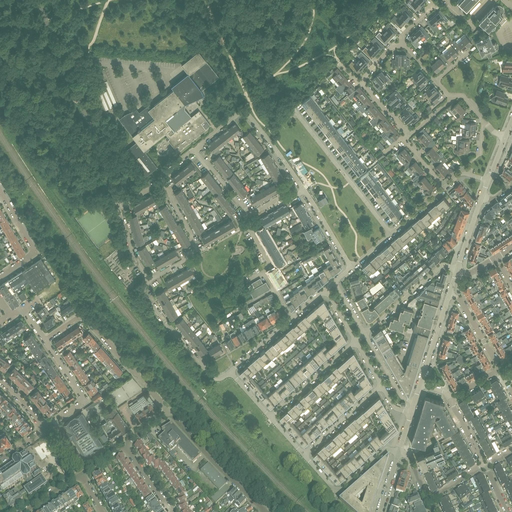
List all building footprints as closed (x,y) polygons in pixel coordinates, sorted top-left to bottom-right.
[(415,11),(417,9),(419,7),(419,8),(422,5),(416,0),(414,0),(412,2),(410,0),(409,0),(406,3),(415,11)] [(467,10),(476,0),(458,0),(457,1),(467,10)] [(503,15),(502,14),(503,13),(504,12),(504,11),(504,9),(504,8),(501,6),(500,5),(499,5),(498,5),(497,6),(496,7),(495,7),(494,6),(479,22),(489,31),(490,30),(491,31),(492,31),(494,30),(495,29),(495,27),(495,26),(495,25),(503,15)] [(400,10),(403,12),(400,15),(407,22),(409,19),(409,18),(412,14),(404,6),(400,10)] [(441,11),(438,13),(437,14),(436,13),(433,16),(439,23),(442,20),(445,23),(449,20),(441,11)] [(400,28),(402,25),(404,24),(407,22),(400,15),(397,18),(395,16),(391,19),(400,28)] [(439,28),(436,26),(439,23),(433,16),(430,18),(431,19),(427,23),(435,32),(439,28)] [(385,26),(388,29),(385,32),(391,38),(394,35),(393,35),(397,31),(388,23),(385,26)] [(422,27),(420,29),(418,30),(417,29),(414,32),(421,39),(424,37),(426,39),(430,36),(422,27)] [(384,44),(387,42),(388,40),(389,41),(391,38),(385,32),(382,35),(379,32),(377,35),(375,34),(374,35),(376,36),(384,44)] [(420,44),(418,42),(421,39),(414,32),(412,34),(412,35),(410,37),(408,39),(416,48),(420,44)] [(470,41),(472,39),(467,33),(465,35),(464,34),(460,38),(462,40),(468,47),(472,43),(470,41)] [(482,55),(487,53),(488,56),(492,54),(490,51),(498,48),(498,47),(498,45),(498,44),(497,43),(496,43),(496,42),(494,43),(493,43),(493,44),(489,35),(476,41),(476,42),(480,49),(479,49),(482,55)] [(371,41),(374,43),(371,46),(378,53),(380,50),(380,49),(381,48),(383,45),(375,37),(371,41)] [(462,48),(463,50),(468,47),(462,40),(458,44),(456,42),(454,44),(459,49),(459,50),(462,48)] [(450,43),(451,45),(446,48),(447,49),(454,57),(458,53),(456,51),(459,49),(454,44),(452,41),(450,43)] [(371,59),(373,56),(375,55),(378,53),(371,46),(368,49),(366,47),(362,50),(371,59)] [(448,59),(450,61),(454,57),(447,49),(440,54),(446,60),(448,59)] [(192,117),(189,114),(185,108),(186,104),(204,95),(202,90),(204,88),(219,77),(199,51),(182,64),(182,65),(188,73),(172,86),(175,89),(150,109),(148,106),(140,112),(137,109),(125,114),(122,116),(119,119),(137,141),(125,151),(146,176),(149,174),(150,174),(153,172),(152,171),(157,167),(152,160),(146,152),(152,148),(150,146),(165,133),(168,136),(165,138),(167,141),(168,140),(178,152),(183,147),(188,142),(189,143),(195,138),(194,138),(200,133),(200,134),(206,129),(205,129),(210,125),(199,111),(192,117)] [(357,55),(360,58),(357,61),(364,67),(367,64),(366,64),(367,62),(370,60),(361,52),(357,55)] [(445,65),(443,62),(446,60),(440,54),(438,57),(439,58),(435,62),(441,68),(445,65)] [(398,67),(401,67),(401,55),(396,55),(395,61),(392,61),(392,67),(398,67)] [(401,67),(404,68),(409,68),(409,61),(407,61),(407,55),(401,55),(401,67)] [(505,66),(503,66),(503,71),(511,71),(511,67),(511,60),(505,60),(505,66)] [(357,73),(359,71),(361,69),(361,70),(364,67),(357,61),(354,64),(352,61),(348,65),(357,73)] [(437,72),(441,68),(435,62),(431,65),(437,72)] [(329,80),(330,80),(333,83),(336,81),(343,75),(340,71),(336,74),(334,71),(326,77),(329,80)] [(409,77),(413,81),(415,84),(424,75),(420,71),(416,75),(414,73),(409,77)] [(382,72),(377,75),(383,82),(386,81),(388,83),(392,79),(388,74),(385,76),(382,72)] [(336,88),(338,91),(346,84),(343,82),(346,79),(343,75),(336,81),(339,85),(336,88)] [(377,83),(374,85),(379,90),(383,87),(381,84),(383,82),(377,75),(373,79),(377,83)] [(415,84),(417,86),(420,90),(425,86),(423,83),(428,80),(424,75),(415,84)] [(498,86),(500,87),(511,90),(511,84),(511,82),(507,81),(508,78),(501,76),(498,86)] [(348,88),(346,84),(338,91),(341,94),(345,91),(348,95),(355,89),(352,85),(348,88)] [(426,97),(428,99),(438,91),(434,87),(430,90),(428,88),(423,93),(426,97)] [(387,100),(391,104),(402,94),(399,90),(398,91),(396,89),(389,94),(390,95),(387,96),(389,98),(387,100)] [(356,90),(348,97),(351,99),(354,96),(357,100),(364,94),(361,90),(358,93),(356,90)] [(498,103),(498,102),(505,105),(508,98),(503,96),(504,93),(497,90),(494,96),(491,99),(492,101),(498,103)] [(428,99),(434,106),(439,102),(437,99),(441,96),(438,91),(428,99)] [(368,98),(364,94),(357,100),(355,102),(358,105),(356,106),(360,110),(367,104),(365,101),(368,98)] [(401,107),(406,103),(407,102),(404,98),(405,97),(402,94),(391,104),(394,108),(399,105),(401,107)] [(302,102),(306,107),(315,100),(311,95),(302,102)] [(306,107),(310,112),(319,105),(315,100),(306,107)] [(446,109),(448,111),(452,115),(462,107),(458,102),(453,107),(451,104),(446,109)] [(366,110),(369,114),(376,108),(373,104),(370,107),(367,104),(360,110),(362,113),(366,110)] [(323,110),(319,105),(310,112),(313,117),(321,111),(323,110)] [(402,113),(403,114),(401,116),(404,120),(414,112),(408,105),(403,110),(404,111),(402,112),(402,113)] [(463,117),(461,115),(465,111),(462,107),(452,115),(454,113),(458,117),(455,120),(457,122),(463,117)] [(369,121),(371,124),(379,117),(377,114),(380,112),(376,108),(369,114),(373,118),(369,121)] [(313,117),(317,122),(325,115),(321,111),(313,117)] [(413,116),(412,114),(414,112),(404,120),(408,124),(412,120),(414,123),(419,118),(416,114),(413,116)] [(317,122),(321,127),(329,120),(330,119),(326,114),(325,115),(317,122)] [(382,120),(379,117),(371,124),(374,127),(376,125),(379,129),(381,127),(388,121),(385,118),(382,120)] [(462,124),(466,125),(466,128),(475,129),(476,123),(469,123),(470,119),(463,119),(462,124)] [(333,125),(329,120),(321,127),(325,131),(333,125)] [(381,135),(383,137),(394,128),(388,121),(381,127),(384,131),(381,135)] [(235,124),(231,127),(236,134),(239,132),(241,134),(243,133),(241,130),(235,124)] [(325,131),(328,136),(336,130),(333,125),(325,131)] [(231,127),(226,131),(232,138),(236,134),(231,127)] [(391,144),(394,142),(393,141),(400,135),(394,128),(383,137),(386,140),(387,139),(391,144)] [(475,134),(475,129),(466,128),(462,128),(462,134),(456,134),(456,136),(462,136),(463,137),(463,136),(468,137),(469,134),(475,134)] [(338,129),(336,130),(328,136),(332,141),(340,135),(342,134),(338,129)] [(423,129),(417,133),(419,136),(417,138),(421,142),(427,136),(424,132),(425,131),(423,129)] [(227,141),(232,138),(226,131),(222,134),(227,141)] [(244,135),(243,133),(241,134),(243,137),(246,141),(254,136),(250,131),(244,135)] [(223,145),(227,141),(222,134),(217,138),(223,145)] [(344,140),(340,135),(332,141),(336,146),(344,140)] [(246,141),(250,146),(257,140),(254,136),(246,141)] [(432,139),(431,141),(427,136),(421,142),(424,146),(426,144),(428,147),(434,142),(432,139)] [(469,140),(463,140),(463,137),(462,136),(456,136),(456,144),(457,145),(469,146),(469,140)] [(218,148),(223,145),(217,138),(213,141),(218,148)] [(250,146),(254,150),(261,145),(257,140),(250,146)] [(336,146),(340,151),(348,144),(344,140),(336,146)] [(213,141),(208,145),(216,154),(217,153),(215,151),(218,148),(213,141)] [(382,150),(385,148),(379,141),(376,144),(382,150)] [(436,144),(434,142),(428,147),(430,149),(426,153),(429,157),(436,151),(438,149),(435,145),(436,144)] [(351,149),(348,144),(340,151),(343,155),(351,149)] [(254,150),(256,153),(253,155),(255,157),(256,156),(257,157),(258,156),(261,154),(260,153),(264,149),(261,145),(254,150)] [(461,155),(461,154),(462,154),(462,151),(469,151),(469,146),(457,145),(457,150),(455,150),(455,153),(458,153),(458,154),(458,155),(460,155),(461,155)] [(343,155),(347,160),(356,153),(353,148),(351,149),(343,155)] [(395,153),(394,153),(396,156),(400,160),(408,153),(404,149),(402,150),(400,148),(395,153)] [(262,163),(263,164),(272,158),(268,151),(265,153),(266,155),(261,158),(262,159),(259,160),(261,164),(262,163)] [(435,159),(437,162),(443,157),(443,156),(444,155),(441,152),(438,154),(436,151),(429,157),(433,161),(435,159)] [(218,157),(217,157),(212,161),(216,165),(223,160),(219,155),(217,153),(216,154),(218,157)] [(347,160),(351,165),(360,158),(356,153),(347,160)] [(412,157),(408,153),(400,160),(399,160),(403,164),(405,166),(411,161),(409,159),(412,157)] [(351,165),(355,170),(364,162),(365,162),(361,157),(360,158),(351,165)] [(435,168),(438,172),(447,165),(444,162),(446,160),(443,157),(437,162),(436,162),(438,165),(435,168)] [(216,165),(219,170),(228,162),(225,158),(223,160),(216,165)] [(275,163),(272,158),(263,164),(261,164),(264,169),(275,163)] [(201,176),(202,175),(192,161),(191,163),(186,166),(192,173),(196,170),(201,176)] [(248,168),(251,172),(257,168),(262,165),(259,161),(254,164),(248,168)] [(410,173),(412,171),(412,172),(419,166),(416,162),(413,164),(411,161),(405,166),(407,169),(410,173)] [(230,169),(227,164),(229,163),(228,162),(219,170),(223,174),(230,169)] [(358,175),(368,167),(364,162),(355,170),(358,175)] [(278,168),(275,163),(264,169),(267,174),(270,173),(278,168)] [(442,176),(444,174),(446,177),(453,170),(451,168),(450,169),(447,165),(438,172),(442,176)] [(186,166),(181,170),(187,177),(192,173),(186,166)] [(412,172),(416,176),(412,179),(414,181),(420,176),(418,174),(423,170),(419,166),(412,172)] [(503,170),(499,174),(504,178),(510,170),(508,169),(507,171),(504,168),(505,166),(503,166),(502,169),(503,170)] [(270,173),(273,177),(280,173),(278,168),(270,173)] [(223,174),(226,179),(233,173),(230,169),(223,174)] [(181,170),(178,173),(177,174),(183,181),(187,177),(181,170)] [(361,178),(365,183),(373,176),(374,175),(370,170),(361,178)] [(208,172),(201,177),(205,182),(212,176),(208,172)] [(94,173),(77,179),(80,188),(97,183),(94,173)] [(240,182),(233,173),(226,179),(234,188),(240,182)] [(278,181),(279,180),(283,178),(280,173),(273,177),(274,180),(272,181),(272,183),(273,185),(270,187),(275,194),(280,191),(277,186),(279,185),(280,183),(278,181)] [(177,185),(179,189),(181,188),(179,184),(183,181),(177,174),(173,177),(171,178),(177,185)] [(205,182),(208,186),(215,181),(212,176),(205,182)] [(365,183),(368,187),(376,181),(373,176),(365,183)] [(414,187),(417,185),(420,188),(421,186),(428,181),(424,177),(422,179),(420,176),(414,181),(411,184),(414,187)] [(208,186),(212,191),(219,185),(215,181),(208,186)] [(368,187),(372,192),(380,186),(376,181),(368,187)] [(421,186),(422,187),(419,189),(423,193),(423,192),(426,195),(433,189),(431,186),(432,185),(428,181),(421,186)] [(249,193),(240,182),(234,188),(242,198),(249,193)] [(97,183),(80,188),(83,198),(100,192),(97,183)] [(451,194),(452,196),(453,197),(455,194),(463,187),(460,184),(454,188),(456,190),(453,192),(451,194)] [(214,196),(222,190),(219,185),(212,191),(215,195),(214,196)] [(372,192),(376,197),(385,190),(381,185),(380,186),(372,192)] [(270,197),(275,194),(270,187),(265,189),(270,197)] [(459,198),(467,191),(463,187),(455,194),(457,196),(459,194),(461,196),(460,197),(459,198)] [(182,189),(174,194),(176,198),(184,194),(182,189)] [(265,200),(270,197),(265,189),(260,192),(265,200)] [(214,196),(217,200),(224,195),(221,191),(222,190),(214,196)] [(376,197),(380,202),(389,194),(385,190),(376,197)] [(463,199),(465,202),(467,200),(471,196),(467,191),(459,198),(461,201),(463,199)] [(260,203),(265,200),(260,192),(255,195),(260,203)] [(159,208),(161,207),(158,202),(157,202),(153,194),(148,197),(152,205),(156,203),(159,208)] [(176,198),(179,202),(189,197),(188,196),(186,197),(184,194),(176,198)] [(250,200),(250,199),(251,199),(255,206),(260,203),(255,195),(253,197),(250,194),(247,196),(250,200)] [(380,202),(383,207),(391,200),(393,199),(389,194),(380,202)] [(217,200),(220,203),(227,198),(224,195),(217,200)] [(473,199),(471,196),(467,200),(465,202),(467,205),(466,207),(470,209),(474,200),(473,199)] [(511,203),(506,196),(502,199),(508,207),(509,208),(511,206),(511,205),(511,204),(511,203)] [(148,197),(143,200),(147,208),(152,205),(148,197)] [(179,202),(181,207),(189,202),(187,199),(189,198),(189,197),(179,202)] [(446,209),(447,210),(451,206),(444,197),(440,201),(446,209)] [(220,203),(223,207),(229,202),(227,198),(220,203)] [(498,202),(504,210),(508,207),(502,199),(498,202)] [(143,200),(138,203),(142,211),(147,208),(143,200)] [(383,207),(387,211),(395,205),(391,200),(383,207)] [(442,212),(446,209),(440,201),(436,204),(442,212)] [(181,207),(184,211),(192,207),(189,202),(181,207)] [(223,207),(225,210),(232,205),(229,202),(223,207)] [(500,213),(498,210),(501,208),(497,202),(492,206),(497,212),(498,214),(500,213)] [(128,217),(130,223),(138,220),(138,217),(141,217),(141,215),(140,212),(142,211),(138,203),(133,206),(136,211),(134,212),(133,213),(134,216),(128,217)] [(305,207),(302,203),(294,207),(295,209),(297,212),(305,207)] [(166,204),(161,207),(159,208),(162,214),(169,209),(166,204)] [(289,210),(286,204),(281,207),(285,215),(290,212),(289,210)] [(442,212),(436,204),(432,207),(439,215),(442,212)] [(228,214),(230,213),(235,209),(232,205),(225,210),(228,214)] [(387,211),(391,216),(399,210),(395,205),(387,211)] [(494,210),(492,206),(485,211),(485,213),(493,215),(493,216),(495,217),(495,215),(493,214),(494,210)] [(184,211),(186,216),(194,211),(192,207),(184,211)] [(280,218),(285,215),(281,207),(276,210),(280,218)] [(308,212),(305,207),(297,212),(300,217),(308,212)] [(435,218),(438,216),(439,215),(432,207),(428,211),(435,218)] [(162,214),(165,219),(172,214),(169,209),(162,214)] [(469,212),(461,209),(459,214),(467,217),(469,212)] [(275,221),(280,218),(276,210),(271,213),(275,221)] [(391,216),(395,221),(403,215),(399,210),(391,216)] [(186,216),(189,220),(197,215),(194,211),(186,216)] [(435,218),(428,211),(424,214),(433,224),(437,221),(435,218)] [(500,213),(506,221),(509,219),(503,211),(500,213)] [(310,217),(308,212),(300,217),(303,222),(310,217)] [(270,224),(275,221),(271,213),(266,216),(270,224)] [(492,219),(492,218),(494,218),(495,217),(493,216),(493,215),(485,213),(483,217),(485,218),(484,222),(490,221),(490,220),(491,220),(492,219)] [(165,219),(167,223),(175,219),(172,214),(165,219)] [(238,227),(231,214),(229,216),(231,221),(230,221),(234,229),(237,228),(238,227)] [(420,218),(427,225),(430,229),(434,225),(433,224),(424,214),(420,218)] [(459,214),(457,219),(465,222),(467,217),(459,214)] [(189,220),(191,224),(199,220),(197,215),(189,220)] [(266,216),(261,219),(264,224),(261,225),(261,227),(262,229),(257,232),(260,237),(268,232),(267,230),(268,229),(269,227),(268,225),(270,224),(266,216)] [(314,224),(310,217),(303,222),(306,227),(311,224),(311,226),(314,224)] [(427,225),(420,218),(416,221),(423,229),(427,225)] [(167,223),(170,228),(179,223),(178,224),(175,219),(167,223)] [(457,219),(455,225),(463,228),(465,222),(457,219)] [(140,226),(143,225),(142,220),(139,221),(138,220),(130,223),(131,228),(140,226)] [(191,224),(194,229),(202,224),(199,220),(191,224)] [(0,228),(0,229),(0,230),(9,225),(7,221),(1,225),(2,227),(0,228)] [(230,221),(226,223),(231,231),(234,229),(230,221)] [(423,229),(416,221),(412,225),(418,232),(423,229)] [(172,234),(174,233),(182,228),(179,223),(170,228),(170,229),(172,234)] [(226,223),(223,225),(227,233),(231,231),(226,223)] [(486,225),(481,224),(480,228),(492,232),(496,229),(489,226),(489,224),(486,223),(486,225)] [(197,233),(198,233),(204,229),(202,224),(194,229),(197,233)] [(223,225),(219,227),(224,235),(227,233),(223,225)] [(407,229),(414,236),(418,232),(412,225),(407,229)] [(455,225),(453,230),(461,233),(463,228),(455,225)] [(455,238),(457,241),(458,238),(459,239),(461,233),(453,230),(448,227),(448,228),(445,226),(444,229),(445,230),(446,229),(449,231),(449,232),(452,234),(456,237),(455,238)] [(219,227),(215,230),(220,237),(224,235),(219,227)] [(185,233),(182,228),(174,233),(177,237),(185,233)] [(309,234),(310,233),(316,243),(320,240),(315,230),(312,232),(310,228),(302,232),(303,235),(305,234),(306,238),(310,236),(309,234)] [(325,237),(319,228),(315,230),(320,240),(325,237)] [(4,236),(4,237),(2,239),(3,239),(14,233),(12,229),(5,233),(6,235),(4,236)] [(407,229),(403,232),(409,240),(414,236),(407,229)] [(215,230),(212,232),(216,239),(220,237),(215,230)] [(212,232),(208,234),(213,241),(216,239),(212,232)] [(271,237),(268,232),(260,237),(263,242),(271,237)] [(403,232),(399,236),(405,244),(409,240),(403,232)] [(475,240),(476,240),(479,241),(481,240),(481,239),(484,240),(485,236),(487,236),(487,235),(478,232),(475,240)] [(5,239),(7,242),(16,237),(14,233),(3,239),(3,240),(5,239)] [(188,238),(187,237),(185,233),(177,237),(180,242),(188,238)] [(199,234),(205,246),(207,245),(209,243),(205,236),(203,237),(200,233),(199,234)] [(208,234),(205,236),(209,243),(213,241),(208,234)] [(452,246),(457,242),(451,235),(447,239),(452,246)] [(500,235),(498,236),(505,246),(508,244),(505,238),(503,239),(500,235)] [(399,236),(395,239),(401,247),(405,244),(399,236)] [(499,242),(497,243),(501,249),(505,246),(498,236),(496,237),(499,242)] [(7,242),(9,245),(7,247),(18,241),(16,237),(7,242)] [(135,239),(137,247),(140,246),(139,244),(145,242),(143,237),(135,239)] [(274,242),(271,237),(263,242),(266,247),(274,242)] [(191,243),(189,239),(188,238),(180,242),(182,246),(176,249),(177,251),(183,247),(191,243)] [(451,247),(451,246),(446,240),(444,238),(442,239),(444,242),(442,244),(448,250),(451,247)] [(495,244),(492,240),(493,240),(491,238),(489,239),(497,251),(501,249),(497,243),(495,244)] [(395,239),(391,243),(398,250),(401,247),(395,239)] [(490,248),(493,254),(497,251),(489,239),(487,240),(488,242),(489,242),(492,247),(490,248)] [(10,247),(11,250),(20,245),(18,241),(7,247),(8,248),(10,247)] [(266,247),(269,252),(277,247),(274,242),(266,247)] [(394,254),(398,250),(391,243),(387,246),(394,254)] [(475,243),(473,247),(485,251),(485,249),(480,247),(481,245),(475,243)] [(12,255),(14,254),(23,249),(20,245),(11,250),(13,252),(11,253),(12,255)] [(333,253),(329,245),(324,249),(328,256),(333,253)] [(438,245),(436,246),(444,256),(448,252),(442,246),(441,248),(438,245)] [(145,246),(144,247),(138,250),(141,255),(148,251),(145,246)] [(387,246),(383,250),(382,250),(389,258),(394,254),(387,246)] [(436,253),(435,254),(440,259),(444,256),(436,246),(434,248),(436,251),(435,252),(436,253)] [(269,252),(272,257),(279,252),(277,247),(269,252)] [(16,258),(19,257),(25,253),(23,249),(14,254),(16,258)] [(179,257),(175,250),(170,252),(174,260),(179,257)] [(389,258),(382,250),(379,253),(385,261),(389,258)] [(151,256),(148,251),(141,255),(143,260),(151,256)] [(483,257),(482,257),(477,256),(478,253),(472,251),(470,255),(483,260),(484,259),(485,258),(483,257)] [(170,252),(165,255),(169,263),(174,260),(170,252)] [(282,257),(279,252),(272,257),(274,262),(282,257)] [(328,256),(331,262),(332,263),(337,260),(333,253),(328,256)] [(379,253),(375,257),(381,264),(385,261),(379,253)] [(431,254),(429,255),(436,263),(440,259),(435,254),(432,256),(431,254)] [(165,255),(160,258),(164,266),(169,263),(165,255)] [(426,261),(431,267),(436,263),(429,255),(427,256),(429,258),(426,261)] [(159,269),(164,266),(160,258),(158,260),(157,258),(154,257),(152,258),(151,256),(143,260),(146,265),(151,262),(153,265),(154,265),(157,264),(159,269)] [(277,267),(285,262),(282,257),(274,262),(277,267)] [(375,257),(370,260),(370,261),(377,268),(381,264),(375,257)] [(337,271),(341,267),(337,260),(332,263),(337,271)] [(377,268),(370,261),(366,264),(374,273),(378,270),(377,268)] [(327,265),(327,266),(332,275),(337,271),(332,263),(331,262),(327,265)] [(423,274),(426,271),(421,265),(419,262),(415,265),(418,268),(417,268),(423,274)] [(421,264),(421,265),(426,271),(430,268),(425,262),(421,264)] [(362,267),(369,275),(371,277),(375,274),(374,273),(366,264),(362,267)] [(190,267),(185,270),(190,278),(195,275),(192,270),(194,269),(192,266),(190,267)] [(323,269),(328,278),(332,275),(327,266),(323,269)] [(277,267),(269,271),(272,276),(279,272),(277,267)] [(419,277),(423,274),(417,268),(416,269),(414,267),(413,267),(412,268),(419,277)] [(415,281),(419,277),(412,268),(411,268),(414,271),(412,273),(410,271),(409,273),(415,281)] [(487,280),(488,279),(498,273),(495,268),(494,269),(489,272),(491,274),(489,276),(489,275),(487,277),(485,278),(486,279),(487,280)] [(328,278),(323,269),(319,272),(320,273),(325,281),(328,278)] [(185,281),(190,278),(185,270),(180,273),(185,281)] [(14,306),(26,298),(19,288),(28,282),(24,277),(25,277),(21,272),(0,285),(0,290),(11,306),(14,306)] [(272,276),(275,281),(282,277),(279,272),(272,276)] [(412,284),(415,281),(409,273),(408,272),(404,275),(412,284)] [(441,279),(437,278),(434,280),(437,281),(444,283),(447,274),(447,273),(444,272),(443,273),(441,279)] [(180,284),(185,281),(180,273),(175,276),(180,284)] [(325,281),(320,273),(314,276),(315,277),(320,285),(325,281)] [(495,281),(501,277),(498,273),(488,279),(489,281),(491,280),(493,279),(495,281)] [(401,283),(399,284),(404,291),(408,288),(398,276),(396,274),(395,276),(397,278),(401,283)] [(350,279),(352,285),(362,282),(360,275),(358,277),(350,279)] [(408,288),(412,284),(404,275),(403,277),(400,275),(398,276),(408,288)] [(175,286),(180,284),(175,276),(170,279),(175,286)] [(275,281),(277,286),(285,282),(282,277),(275,281)] [(320,285),(315,277),(310,279),(311,280),(316,289),(320,285)] [(495,287),(504,282),(501,277),(495,281),(497,284),(494,285),(495,287)] [(270,289),(266,282),(263,283),(260,278),(252,283),(255,288),(250,291),(254,298),(270,289)] [(170,289),(175,286),(170,279),(165,282),(169,287),(170,290),(171,290),(170,289)] [(316,289),(311,280),(306,283),(307,284),(312,292),(316,289)] [(352,285),(353,290),(361,288),(366,286),(366,285),(364,285),(363,282),(362,282),(352,285)] [(355,294),(363,292),(363,293),(369,289),(372,286),(375,284),(373,282),(370,284),(366,286),(361,288),(353,290),(355,294)] [(403,292),(397,286),(398,285),(396,283),(396,282),(394,284),(396,286),(394,288),(400,295),(403,292)] [(507,287),(504,282),(495,287),(497,289),(499,288),(501,290),(507,287)] [(312,292),(307,284),(302,286),(303,287),(308,296),(312,292)] [(430,284),(425,289),(420,293),(415,297),(438,304),(441,294),(443,288),(430,284)] [(465,295),(475,289),(477,287),(476,285),(474,286),(474,287),(469,289),(468,287),(462,291),(465,295)] [(172,292),(170,290),(169,287),(164,290),(156,295),(159,300),(167,296),(165,292),(168,291),(168,292),(169,291),(170,293),(172,294),(172,292)] [(304,299),(308,296),(303,287),(299,289),(299,290),(304,299)] [(465,295),(467,298),(473,295),(472,293),(476,290),(479,289),(477,287),(475,289),(465,295)] [(395,299),(400,295),(394,288),(389,293),(394,299),(395,299)] [(505,289),(499,292),(501,295),(496,297),(497,299),(507,293),(505,289)] [(294,293),(294,294),(299,303),(304,299),(299,290),(294,293)] [(295,306),(290,298),(290,297),(289,296),(288,293),(283,296),(286,300),(291,310),(295,306)] [(391,302),(394,299),(389,293),(386,296),(391,302)] [(467,298),(469,302),(480,296),(482,295),(481,293),(479,294),(474,297),(473,295),(467,298)] [(504,300),(510,297),(507,293),(497,299),(493,301),(495,303),(498,301),(503,298),(504,300)] [(290,297),(290,298),(295,306),(299,303),(294,294),(290,297)] [(480,296),(469,302),(471,306),(480,301),(479,299),(481,298),(483,297),(482,295),(480,296)] [(169,300),(167,296),(159,300),(162,305),(169,300)] [(386,296),(385,297),(382,300),(387,306),(391,302),(386,296)] [(68,299),(63,303),(69,311),(75,308),(73,305),(74,304),(70,297),(68,299)] [(357,301),(359,305),(366,301),(364,297),(357,301)] [(409,303),(407,307),(411,308),(412,306),(417,307),(419,299),(420,300),(424,301),(422,307),(423,308),(422,311),(423,311),(422,314),(421,313),(421,314),(420,317),(419,316),(417,323),(415,322),(415,323),(431,327),(434,317),(433,317),(433,315),(434,315),(438,304),(415,297),(409,303)] [(500,305),(501,307),(511,301),(510,297),(504,300),(505,302),(500,305)] [(162,305),(165,310),(172,305),(175,304),(172,299),(169,300),(162,305)] [(324,300),(316,307),(321,313),(327,306),(324,300)] [(383,309),(387,306),(382,300),(378,303),(383,309)] [(362,309),(362,310),(369,306),(366,301),(359,305),(362,309)] [(471,306),(474,310),(484,304),(486,303),(485,301),(483,302),(481,303),(480,301),(471,306)] [(64,315),(69,311),(63,303),(65,305),(62,307),(63,307),(60,309),(64,315)] [(379,312),(383,309),(378,303),(374,307),(379,312)] [(254,312),(257,317),(260,315),(257,310),(256,310),(256,309),(253,304),(248,307),(252,314),(254,312)] [(476,314),(482,311),(481,309),(485,306),(484,304),(474,310),(476,314)] [(165,310),(167,315),(175,310),(177,309),(176,307),(174,308),(172,305),(165,310)] [(283,317),(279,310),(277,306),(275,308),(273,309),(280,319),(283,317)] [(327,306),(321,313),(320,313),(323,317),(330,311),(327,306)] [(362,310),(366,318),(367,319),(367,320),(368,320),(370,320),(371,320),(372,320),(379,313),(379,312),(374,307),(372,309),(370,309),(369,306),(362,310)] [(316,307),(307,315),(306,316),(310,320),(312,318),(314,316),(314,317),(319,312),(320,313),(321,313),(316,307)] [(41,318),(46,314),(42,308),(36,312),(41,318)] [(268,316),(273,323),(276,321),(271,312),(270,311),(268,308),(265,310),(268,316)] [(392,319),(391,319),(389,326),(390,326),(393,327),(396,328),(403,330),(405,323),(403,323),(404,320),(409,322),(413,311),(404,308),(402,310),(401,310),(399,317),(399,318),(394,317),(392,319)] [(276,321),(280,319),(273,309),(270,311),(271,312),(276,321)] [(459,313),(455,312),(455,310),(453,309),(452,311),(451,316),(464,320),(462,317),(458,315),(459,313)] [(178,315),(175,310),(167,315),(170,320),(171,322),(177,318),(176,316),(178,315)] [(333,315),(330,311),(323,317),(322,318),(325,321),(326,322),(333,315)] [(483,311),(477,315),(479,320),(488,315),(486,313),(484,314),(483,311)] [(511,311),(506,315),(504,316),(501,317),(503,320),(505,318),(507,317),(511,314),(511,311)] [(241,312),(238,314),(241,319),(244,323),(246,322),(241,312)] [(179,319),(180,320),(176,324),(179,328),(186,322),(186,323),(189,321),(184,315),(182,317),(181,316),(179,319)] [(263,315),(260,316),(266,326),(271,324),(267,317),(265,318),(263,315)] [(335,320),(333,315),(326,322),(325,321),(326,322),(325,322),(328,326),(335,320)] [(479,320),(482,324),(488,321),(487,318),(489,317),(488,315),(479,320)] [(53,320),(55,318),(53,316),(44,323),(48,328),(55,323),(53,320)] [(266,326),(260,316),(258,317),(260,321),(257,323),(261,329),(266,326)] [(306,316),(302,319),(308,327),(312,323),(310,320),(306,316)] [(302,319),(297,323),(304,331),(308,327),(302,319)] [(21,320),(16,323),(20,330),(25,327),(21,320)] [(252,321),(254,325),(251,326),(255,333),(260,330),(256,323),(254,320),(252,321)] [(338,324),(335,320),(328,326),(327,327),(331,330),(331,331),(338,324)] [(482,324),(485,329),(493,324),(492,322),(490,324),(488,321),(482,324)] [(190,327),(186,323),(186,322),(179,328),(182,332),(190,327)] [(407,331),(412,332),(413,330),(413,329),(415,323),(413,322),(411,329),(407,328),(407,331)] [(16,323),(11,327),(16,334),(20,330),(16,323)] [(246,323),(244,324),(251,336),(255,333),(251,326),(249,328),(246,323)] [(297,323),(293,326),(300,334),(304,331),(297,323)] [(415,323),(413,329),(427,334),(428,332),(429,332),(431,327),(415,323)] [(242,331),(246,338),(251,336),(244,324),(242,325),(245,330),(242,331)] [(341,329),(338,324),(331,331),(331,330),(331,331),(330,331),(333,335),(341,329)] [(452,333),(453,330),(454,328),(459,330),(460,328),(448,324),(447,328),(448,329),(447,332),(452,333)] [(494,330),(492,328),(494,326),(493,324),(485,329),(488,334),(494,330)] [(79,326),(74,330),(78,337),(78,336),(79,337),(81,335),(83,334),(84,333),(83,332),(84,331),(82,328),(81,329),(79,326)] [(293,326),(290,330),(296,337),(300,334),(293,326)] [(11,327),(6,330),(11,337),(16,334),(11,327)] [(193,331),(190,327),(182,332),(186,337),(193,331)] [(373,335),(375,339),(384,333),(381,328),(373,335)] [(462,333),(459,335),(460,336),(465,334),(466,336),(472,332),(469,328),(465,331),(464,329),(461,331),(462,333)] [(343,333),(341,329),(333,335),(333,336),(337,340),(336,340),(343,333)] [(427,334),(413,329),(413,330),(418,332),(417,337),(427,340),(428,334),(427,334)] [(6,340),(11,337),(6,330),(1,333),(6,340)] [(74,330),(69,333),(73,339),(76,337),(77,337),(78,337),(74,330)] [(241,332),(238,334),(236,330),(234,331),(240,342),(245,339),(241,332)] [(290,330),(286,333),(292,341),(293,342),(294,342),(297,339),(296,337),(290,330)] [(197,336),(193,331),(186,337),(190,341),(197,336)] [(240,342),(234,331),(232,333),(234,336),(231,338),(235,344),(240,342)] [(88,332),(85,335),(84,333),(83,334),(81,335),(87,342),(92,337),(88,332)] [(462,340),(463,342),(474,336),(472,332),(466,336),(467,338),(462,340)] [(69,333),(65,336),(69,342),(71,340),(72,341),(74,340),(73,339),(69,333)] [(286,333),(282,336),(288,344),(289,344),(290,345),(290,346),(294,342),(293,342),(292,341),(286,333)] [(347,339),(343,333),(336,340),(337,340),(336,341),(340,346),(347,339)] [(375,339),(378,343),(387,338),(384,333),(375,339)] [(490,339),(493,343),(502,337),(501,335),(502,335),(501,333),(490,339)] [(30,334),(23,339),(21,340),(23,342),(22,343),(24,345),(25,345),(27,344),(34,339),(30,334)] [(225,336),(228,340),(225,341),(229,348),(234,345),(230,338),(228,334),(225,336)] [(65,336),(60,339),(64,345),(69,342),(65,336)] [(200,340),(197,336),(190,341),(193,346),(200,340)] [(282,336),(277,340),(284,348),(283,348),(285,350),(290,346),(290,345),(289,344),(288,344),(282,336)] [(87,342),(91,346),(96,341),(92,337),(87,342)] [(417,337),(415,342),(425,345),(427,340),(417,337)] [(493,343),(495,347),(508,340),(506,337),(504,339),(502,337),(493,343)] [(378,343),(381,348),(390,342),(387,338),(378,343)] [(444,338),(442,343),(454,346),(454,344),(449,343),(450,340),(444,338)] [(37,343),(34,339),(27,344),(30,348),(37,343)] [(59,348),(64,345),(60,339),(55,343),(57,346),(59,348)] [(193,346),(197,350),(204,345),(200,340),(193,346)] [(277,340),(273,344),(280,351),(283,348),(284,348),(277,340)] [(495,347),(497,351),(503,347),(502,345),(506,343),(509,342),(508,340),(495,347)] [(94,350),(100,345),(96,341),(91,346),(94,350)] [(332,353),(340,346),(336,341),(330,346),(328,349),(332,353)] [(381,348),(383,352),(392,347),(390,342),(381,348)] [(415,342),(413,347),(423,350),(425,345),(415,342)] [(475,342),(469,346),(470,348),(465,350),(466,352),(477,346),(475,342)] [(30,348),(33,353),(40,348),(37,343),(30,348)] [(219,344),(214,347),(218,355),(223,351),(219,344)] [(273,344),(269,348),(275,355),(280,351),(273,344)] [(208,354),(210,353),(213,358),(218,355),(214,347),(211,348),(210,346),(207,346),(206,347),(204,345),(197,350),(200,355),(205,352),(207,354),(208,354)] [(328,356),(332,353),(328,349),(325,345),(321,349),(328,356)] [(497,351),(499,354),(511,347),(511,345),(508,346),(509,347),(504,349),(503,347),(497,351)] [(101,346),(95,351),(98,355),(104,350),(101,346)] [(383,352),(386,357),(395,351),(392,347),(383,352)] [(413,347),(412,352),(422,355),(423,350),(413,347)] [(506,353),(511,350),(511,351),(511,350),(511,347),(499,354),(501,359),(507,355),(506,353)] [(44,354),(40,348),(33,353),(36,358),(40,355),(41,356),(44,354)] [(269,348),(265,351),(272,359),(275,355),(269,348)] [(324,360),(328,356),(321,349),(317,352),(324,360)] [(98,355),(102,360),(108,354),(104,350),(98,355)] [(477,355),(472,358),(470,359),(471,361),(484,354),(482,350),(476,353),(477,355)] [(73,355),(70,351),(69,352),(64,355),(67,360),(73,355)] [(265,351),(260,355),(267,363),(272,359),(265,351)] [(405,369),(395,351),(386,357),(409,396),(418,365),(408,362),(407,362),(405,369)] [(317,352),(313,356),(320,364),(324,360),(317,352)] [(354,352),(347,358),(351,362),(357,357),(354,352)] [(412,352),(410,357),(420,360),(422,355),(412,352)] [(36,358),(37,359),(40,364),(47,359),(44,354),(41,356),(40,355),(36,358)] [(102,360),(106,364),(111,358),(108,354),(102,360)] [(479,359),(480,361),(486,358),(484,354),(471,361),(472,363),(475,362),(479,359)] [(67,360),(71,364),(77,360),(73,355),(67,360)] [(260,355),(256,358),(263,366),(267,363),(260,355)] [(320,364),(313,356),(312,355),(308,358),(316,367),(320,364)] [(457,357),(456,359),(456,360),(460,365),(465,362),(460,355),(457,357)] [(357,357),(351,362),(349,363),(349,364),(352,367),(359,361),(357,357)] [(410,357),(408,362),(418,365),(420,360),(410,357)] [(106,364),(109,368),(115,363),(111,358),(106,364)] [(256,358),(252,362),(258,370),(263,366),(256,358)] [(311,371),(316,367),(308,358),(303,362),(305,364),(311,371)] [(347,358),(340,364),(339,365),(342,369),(343,369),(344,369),(345,367),(349,364),(349,363),(351,362),(347,358)] [(482,363),(477,366),(476,366),(474,367),(475,369),(488,362),(486,358),(480,361),(482,363)] [(40,364),(44,368),(51,364),(47,359),(40,364)] [(9,363),(4,360),(0,365),(0,368),(4,371),(9,363)] [(71,364),(74,369),(80,365),(77,360),(71,364)] [(362,366),(359,361),(352,367),(351,368),(355,372),(362,366)] [(252,362),(248,366),(255,373),(258,370),(252,362)] [(479,370),(481,368),(484,367),(485,369),(491,366),(488,362),(475,369),(477,371),(479,370)] [(109,368),(113,372),(119,367),(115,363),(109,368)] [(44,368),(47,373),(54,368),(51,364),(44,368)] [(307,374),(311,371),(305,364),(301,367),(307,374)] [(455,364),(453,365),(443,371),(445,375),(451,371),(450,369),(454,367),(456,366),(455,364)] [(74,369),(77,374),(83,370),(80,365),(74,369)] [(339,365),(333,371),(339,378),(344,374),(341,371),(342,369),(339,365)] [(248,366),(244,369),(251,377),(255,373),(248,366)] [(365,370),(362,366),(355,372),(354,372),(357,376),(358,376),(365,370)] [(8,374),(13,379),(19,372),(14,367),(8,374)] [(117,376),(123,371),(119,367),(113,372),(112,373),(114,375),(115,374),(117,376)] [(303,379),(307,374),(301,367),(296,371),(303,379)] [(47,373),(50,378),(57,373),(54,368),(47,373)] [(468,368),(466,369),(472,379),(476,377),(473,371),(471,372),(468,368)] [(240,373),(246,380),(250,376),(251,377),(244,369),(240,373)] [(445,375),(447,379),(460,371),(459,369),(457,371),(452,373),(451,371),(445,375)] [(467,375),(465,376),(469,382),(472,379),(466,369),(464,370),(467,375)] [(77,374),(80,378),(86,374),(83,370),(77,374)] [(367,375),(365,370),(358,376),(357,376),(356,377),(360,381),(367,375)] [(299,382),(303,379),(296,371),(292,374),(299,382)] [(333,371),(329,374),(335,381),(339,378),(333,371)] [(462,373),(461,371),(460,371),(447,379),(449,382),(455,379),(454,377),(459,375),(462,373)] [(13,379),(17,383),(24,377),(19,372),(13,379)] [(50,378),(53,382),(60,378),(57,373),(50,378)] [(83,383),(89,379),(86,374),(80,378),(83,383)] [(292,374),(289,378),(295,385),(299,382),(292,374)] [(329,374),(324,378),(331,385),(335,381),(329,374)] [(370,379),(367,375),(360,381),(357,383),(360,387),(362,385),(363,385),(370,379)] [(246,380),(252,386),(252,387),(256,383),(251,377),(250,376),(246,380)] [(287,376),(283,381),(291,389),(295,385),(289,378),(287,376)] [(17,383),(22,388),(28,381),(24,377),(17,383)] [(449,382),(452,386),(464,379),(463,377),(461,378),(461,379),(456,381),(455,379),(449,382)] [(53,382),(56,387),(63,382),(60,378),(53,382)] [(328,390),(332,387),(331,385),(324,378),(320,381),(327,389),(328,390)] [(373,384),(370,379),(363,385),(362,385),(366,390),(373,384)] [(454,391),(460,387),(459,385),(463,382),(466,381),(464,379),(452,386),(454,391)] [(490,387),(491,388),(500,383),(498,379),(496,379),(491,382),(488,383),(486,385),(488,388),(490,387)] [(91,380),(84,384),(88,389),(94,385),(91,380)] [(33,386),(28,381),(22,388),(27,392),(33,386)] [(287,393),(291,389),(283,381),(279,384),(280,385),(287,393)] [(320,381),(317,385),(323,392),(327,389),(320,381)] [(56,387),(59,391),(66,387),(63,382),(56,387)] [(252,387),(253,387),(258,393),(262,390),(256,383),(252,387)] [(491,388),(493,392),(502,387),(500,383),(491,388)] [(98,390),(94,385),(88,389),(91,394),(98,390)] [(283,396),(287,393),(280,385),(276,389),(283,396)] [(317,385),(313,388),(319,396),(323,392),(317,385)] [(356,391),(354,393),(358,397),(366,390),(362,385),(360,387),(357,390),(356,391)] [(63,396),(70,391),(66,387),(59,391),(63,396)] [(493,392),(495,396),(504,391),(502,387),(493,392)] [(313,388),(308,392),(315,400),(319,396),(313,388)] [(279,400),(283,396),(276,389),(272,393),(279,400)] [(480,389),(476,392),(481,400),(485,398),(483,395),(484,394),(480,389)] [(30,396),(34,401),(41,395),(37,390),(30,396)] [(258,393),(264,400),(268,396),(262,390),(258,393)] [(351,390),(347,393),(354,401),(358,397),(354,393),(351,390)] [(96,401),(99,399),(103,396),(99,391),(93,396),(96,401)] [(495,396),(497,401),(507,396),(504,391),(495,396)] [(308,392),(304,396),(311,403),(315,400),(308,392)] [(346,392),(342,395),(350,404),(354,401),(347,393),(346,392)] [(475,400),(477,403),(481,400),(476,392),(471,395),(475,400)] [(67,395),(61,399),(62,401),(65,399),(67,402),(74,398),(71,393),(67,395)] [(275,404),(279,400),(272,393),(268,396),(275,404)] [(34,401),(38,406),(46,401),(41,395),(34,401)] [(133,404),(132,402),(130,404),(131,405),(130,406),(135,413),(140,421),(155,410),(154,409),(156,407),(153,402),(152,403),(151,401),(152,401),(149,396),(147,398),(145,395),(138,399),(139,400),(133,404)] [(346,407),(350,404),(342,395),(338,398),(340,400),(346,407)] [(271,407),(275,404),(268,396),(264,400),(271,407)] [(304,396),(300,400),(307,407),(311,403),(304,396)] [(380,396),(373,402),(377,406),(383,401),(380,396)] [(495,402),(497,406),(507,401),(504,397),(507,396),(497,401),(495,402)] [(426,397),(411,443),(425,447),(434,419),(435,420),(437,423),(435,424),(437,428),(439,428),(440,430),(441,429),(445,435),(458,428),(444,403),(440,401),(426,397)] [(467,397),(464,398),(459,402),(458,404),(460,407),(467,403),(465,400),(467,399),(467,398),(468,397),(467,397)] [(0,411),(2,413),(11,403),(6,399),(7,398),(0,405),(0,411)] [(100,402),(99,399),(96,401),(85,409),(87,411),(100,402)] [(304,412),(308,408),(307,407),(300,400),(296,403),(303,411),(304,412)] [(342,411),(346,407),(340,400),(335,404),(342,411)] [(38,406),(43,411),(44,410),(49,405),(46,401),(38,406)] [(383,401),(377,406),(375,408),(378,412),(385,406),(383,401)] [(500,411),(502,410),(503,411),(509,407),(507,401),(497,406),(500,411)] [(373,402),(363,411),(367,415),(369,413),(371,412),(375,408),(377,406),(373,402)] [(6,417),(7,417),(9,415),(15,408),(15,407),(11,403),(2,413),(4,414),(7,416),(6,417)] [(296,403),(292,407),(299,414),(303,411),(296,403)] [(460,407),(463,411),(472,406),(472,405),(471,405),(469,406),(467,403),(460,407)] [(49,405),(44,410),(43,411),(44,410),(48,415),(55,409),(51,404),(49,405)] [(100,404),(95,407),(101,415),(105,412),(100,404)] [(338,415),(342,411),(335,404),(331,407),(338,415)] [(388,410),(385,406),(378,412),(377,413),(381,416),(388,410)] [(463,411),(465,415),(472,412),(470,409),(472,408),(472,407),(473,407),(472,406),(463,411)] [(129,427),(128,426),(127,424),(125,422),(114,407),(103,415),(107,421),(102,425),(112,439),(129,427)] [(292,407),(288,411),(294,418),(299,414),(292,407)] [(333,419),(338,415),(331,407),(327,411),(333,419)] [(503,411),(501,413),(503,417),(511,412),(511,411),(509,407),(503,411)] [(10,422),(19,413),(19,412),(15,408),(9,415),(7,417),(9,419),(8,420),(10,421),(10,422)] [(391,415),(388,410),(381,416),(380,417),(383,421),(384,421),(391,415)] [(477,415),(474,410),(472,412),(465,415),(467,420),(479,413),(477,415)] [(288,411),(284,414),(290,421),(291,421),(294,418),(288,411)] [(330,422),(333,419),(327,411),(323,415),(330,422)] [(363,411),(359,414),(366,422),(370,419),(367,415),(363,411)] [(511,412),(503,417),(505,422),(507,421),(511,418),(511,412)] [(14,426),(14,427),(16,425),(17,424),(23,417),(22,417),(23,417),(19,413),(10,422),(12,424),(12,423),(15,425),(14,426)] [(85,458),(91,454),(91,453),(103,445),(82,413),(75,417),(70,421),(70,420),(63,425),(67,431),(66,432),(71,439),(72,438),(85,458)] [(467,420),(470,418),(472,423),(482,418),(479,413),(467,420)] [(280,418),(286,424),(290,421),(284,414),(280,418)] [(359,414),(356,418),(364,427),(368,424),(366,422),(359,414)] [(325,426),(330,422),(323,415),(319,419),(325,426)] [(393,419),(391,415),(384,421),(383,421),(386,425),(393,419)] [(482,424),(484,422),(483,421),(486,419),(485,416),(482,418),(472,423),(475,428),(482,424)] [(18,431),(19,430),(27,422),(26,421),(23,417),(17,424),(16,425),(14,427),(17,429),(16,429),(18,431)] [(316,417),(313,420),(321,430),(325,426),(319,419),(318,419),(316,417)] [(356,418),(352,421),(359,428),(362,425),(364,428),(364,427),(356,418)] [(396,424),(393,419),(386,425),(385,426),(388,430),(389,429),(389,430),(396,424)] [(317,434),(321,430),(313,420),(308,424),(317,434)] [(286,424),(292,431),(296,428),(291,421),(290,421),(286,424)] [(352,421),(348,424),(355,432),(359,428),(352,421)] [(31,427),(27,422),(19,430),(22,434),(31,427)] [(201,455),(172,423),(162,430),(165,433),(158,439),(161,442),(170,452),(176,445),(193,463),(198,458),(201,455)] [(485,423),(482,425),(482,424),(475,428),(478,433),(487,428),(485,423)] [(313,437),(317,434),(308,424),(308,425),(310,427),(306,430),(313,437)] [(348,424),(344,428),(352,437),(356,434),(354,432),(355,432),(348,424)] [(399,428),(396,424),(389,430),(389,429),(388,430),(392,434),(399,428)] [(478,439),(490,432),(493,431),(491,427),(488,429),(487,428),(478,433),(480,437),(478,439)] [(292,431),(293,432),(298,438),(302,434),(296,428),(292,431)] [(344,428),(340,431),(348,440),(352,437),(344,428)] [(302,434),(308,441),(313,437),(306,430),(302,434)] [(388,430),(381,436),(380,437),(384,442),(392,434),(388,430)] [(340,431),(337,435),(343,442),(347,439),(348,440),(340,431)] [(450,436),(453,441),(462,435),(460,431),(453,435),(450,436)] [(0,433),(0,438),(5,446),(7,444),(8,444),(9,444),(10,442),(3,432),(0,434),(0,433)] [(478,439),(480,443),(489,438),(487,434),(490,432),(478,439)] [(304,445),(308,441),(302,434),(298,438),(304,445)] [(380,445),(384,442),(380,437),(380,438),(378,435),(377,434),(373,437),(380,445)] [(337,435),(333,438),(341,448),(344,445),(342,443),(343,442),(337,435)] [(453,441),(455,445),(465,440),(462,435),(453,441)] [(499,437),(500,439),(505,446),(509,443),(505,436),(503,437),(501,435),(499,437)] [(376,448),(380,445),(373,437),(370,441),(376,448)] [(333,438),(329,441),(338,451),(341,448),(333,438)] [(480,443),(482,447),(492,442),(489,438),(480,443)] [(365,443),(366,444),(372,452),(376,448),(370,441),(369,441),(368,440),(365,443)] [(455,445),(458,449),(467,444),(465,440),(455,445)] [(134,446),(138,451),(145,446),(141,441),(134,446)] [(334,454),(338,451),(329,441),(325,445),(332,452),(334,454)] [(482,447),(485,452),(494,447),(492,442),(482,447)] [(372,452),(366,444),(362,448),(369,455),(372,452)] [(458,449),(460,454),(469,449),(467,444),(458,449)] [(321,448),(328,456),(332,452),(325,445),(321,448)] [(138,451),(141,456),(148,452),(145,446),(138,451)] [(494,453),(496,451),(494,447),(485,452),(487,455),(489,456),(494,453)] [(321,448),(318,452),(324,459),(324,458),(324,459),(328,456),(321,448)] [(365,459),(369,455),(362,448),(358,451),(365,459)] [(446,463),(445,459),(440,448),(425,455),(425,454),(417,457),(422,469),(424,472),(433,468),(435,468),(439,466),(441,465),(446,463)] [(460,454),(462,458),(472,453),(469,449),(460,454)] [(361,462),(365,459),(358,451),(354,454),(361,462)] [(141,456),(145,461),(152,457),(148,452),(141,456)] [(314,455),(320,462),(324,459),(318,452),(314,455)] [(462,458),(465,462),(474,457),(472,453),(462,458)] [(126,459),(123,454),(116,459),(119,464),(126,459)] [(354,454),(351,458),(357,465),(361,462),(354,454)] [(12,461),(13,463),(0,472),(0,492),(2,494),(5,492),(7,495),(3,498),(5,501),(4,501),(8,506),(9,506),(11,509),(17,505),(16,504),(23,499),(20,496),(26,491),(30,496),(47,484),(42,477),(34,482),(33,480),(42,473),(39,469),(35,464),(35,461),(34,458),(31,458),(28,458),(28,456),(25,455),(20,458),(19,456),(12,461)] [(353,511),(371,511),(381,481),(390,455),(340,500),(353,511)] [(149,466),(151,465),(151,464),(155,461),(158,460),(155,461),(152,457),(145,461),(149,466)] [(345,460),(346,461),(347,461),(353,469),(357,465),(351,458),(350,458),(349,457),(345,460)] [(465,462),(468,467),(470,466),(475,462),(476,460),(474,457),(465,462)] [(320,462),(325,468),(326,469),(330,465),(324,459),(324,458),(324,459),(320,462)] [(130,464),(126,459),(119,464),(123,469),(130,464)] [(155,470),(158,467),(164,462),(161,464),(158,460),(155,461),(151,464),(151,465),(152,466),(155,470)] [(347,461),(346,461),(343,465),(350,472),(353,469),(347,461)] [(158,467),(162,472),(168,468),(165,462),(164,462),(158,467)] [(211,466),(207,462),(199,469),(203,473),(211,466)] [(503,464),(503,463),(500,464),(494,468),(494,469),(495,473),(502,469),(500,466),(502,465),(502,464),(503,464)] [(123,469),(127,474),(133,469),(130,464),(123,469)] [(456,470),(452,464),(448,467),(449,469),(454,477),(458,474),(456,470)] [(326,469),(332,476),(336,472),(335,471),(336,471),(335,471),(330,465),(326,469)] [(346,476),(350,472),(343,465),(339,468),(346,476)] [(214,470),(211,466),(203,473),(207,476),(214,470)] [(162,472),(165,477),(172,472),(168,468),(162,472)] [(342,479),(346,476),(339,468),(335,471),(336,471),(335,471),(336,472),(342,479)] [(424,472),(426,477),(435,473),(433,468),(424,472)] [(447,476),(450,479),(454,477),(449,469),(447,471),(446,468),(443,470),(447,476)] [(127,474),(130,479),(137,474),(133,469),(127,474)] [(218,474),(214,470),(207,476),(211,480),(218,474)] [(92,477),(96,482),(103,478),(102,475),(103,474),(102,471),(95,475),(94,474),(93,475),(93,477),(92,477)] [(511,471),(507,473),(497,477),(499,482),(506,479),(505,476),(508,474),(508,475),(511,473),(511,471)] [(165,477),(169,482),(176,478),(172,472),(165,477)] [(338,483),(342,479),(336,472),(332,476),(338,483)] [(401,474),(399,480),(410,484),(412,480),(409,473),(401,474)] [(426,477),(427,481),(437,478),(435,473),(426,477)] [(132,482),(134,484),(141,479),(137,474),(130,479),(132,482)] [(222,478),(218,474),(211,480),(214,484),(222,478)] [(473,478),(473,479),(475,483),(485,479),(483,475),(481,474),(476,478),(476,477),(473,478)] [(499,482),(501,486),(511,482),(509,477),(506,479),(499,482)] [(96,483),(99,489),(107,484),(109,483),(105,478),(96,483)] [(169,482),(172,487),(179,483),(176,478),(169,482)] [(226,482),(222,478),(214,484),(218,488),(226,482)] [(439,482),(437,478),(427,481),(429,486),(440,482),(439,482)] [(134,484),(137,489),(144,484),(141,479),(134,484)] [(475,483),(477,488),(487,483),(485,479),(475,483)] [(410,484),(399,480),(398,485),(409,489),(410,486),(407,486),(408,483),(410,484)] [(501,486),(502,487),(504,485),(506,490),(511,487),(511,481),(511,482),(501,486)] [(439,488),(441,487),(440,482),(429,486),(431,490),(433,490),(438,487),(439,488)] [(99,489),(102,493),(113,487),(112,485),(110,486),(109,483),(107,484),(99,489)] [(172,487),(176,492),(183,488),(179,483),(172,487)] [(477,488),(479,492),(489,488),(487,483),(477,488)] [(137,489),(141,494),(148,489),(144,484),(137,489)] [(404,496),(405,494),(405,491),(409,492),(409,489),(398,485),(396,491),(399,492),(398,494),(404,496)] [(464,486),(459,488),(465,497),(469,494),(468,492),(464,486)] [(102,493),(105,498),(113,494),(111,491),(115,489),(113,487),(102,493)] [(77,488),(71,491),(78,501),(83,497),(78,488),(77,488)] [(176,492),(179,497),(183,495),(187,493),(183,488),(176,492)] [(459,498),(461,500),(465,497),(459,488),(455,491),(459,498)] [(479,498),(488,494),(491,492),(489,488),(479,492),(481,496),(479,498)] [(141,494),(145,499),(152,495),(148,489),(141,494)] [(229,496),(230,497),(224,503),(225,504),(225,505),(229,501),(229,502),(238,493),(235,489),(229,496)] [(71,491),(66,495),(74,505),(76,504),(76,503),(78,501),(71,491)] [(242,496),(238,493),(229,502),(229,501),(225,505),(226,507),(230,503),(231,503),(234,500),(235,502),(236,502),(242,496)] [(121,494),(115,497),(113,494),(105,498),(105,499),(108,504),(116,500),(116,499),(122,496),(121,494)] [(479,498),(481,502),(490,498),(488,494),(479,498)] [(66,495),(61,498),(68,508),(71,506),(71,507),(74,505),(66,495)] [(176,500),(180,505),(184,502),(187,500),(183,495),(179,497),(176,500)] [(148,504),(146,505),(141,509),(142,511),(147,507),(156,501),(152,496),(145,501),(148,504)] [(246,500),(242,496),(236,502),(235,502),(234,503),(239,508),(246,500)] [(407,500),(409,506),(420,501),(418,496),(410,499),(410,497),(406,498),(406,500),(407,500)] [(448,496),(439,502),(441,506),(451,502),(448,496)] [(61,498),(56,501),(63,511),(66,510),(66,509),(68,508),(61,498)] [(481,502),(483,507),(492,502),(490,498),(481,502)] [(108,504),(111,510),(120,504),(121,504),(119,501),(118,502),(116,500),(108,504)] [(177,507),(181,511),(188,507),(185,502),(187,500),(184,502),(180,505),(177,507)] [(63,511),(56,501),(51,505),(56,511),(63,511)] [(147,507),(150,511),(159,505),(156,501),(147,507)] [(421,502),(414,505),(410,507),(410,511),(411,511),(412,511),(423,507),(421,502)] [(441,506),(443,511),(453,506),(451,502),(441,506)] [(483,507),(485,511),(494,507),(492,502),(483,507)] [(91,511),(88,504),(87,505),(86,503),(84,504),(85,506),(83,508),(85,511),(91,511)]
